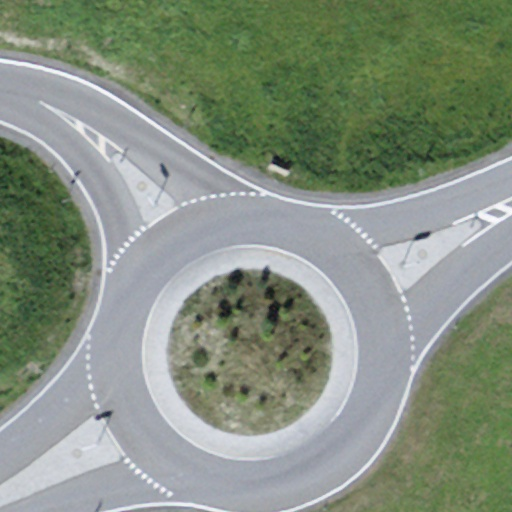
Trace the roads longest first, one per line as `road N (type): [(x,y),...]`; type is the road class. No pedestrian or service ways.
road 1 (primary): [(136,420),(170,456),(214,477),(264,479),(310,463),(347,431),(369,386),(373,337),(358,290)]
road 2 (tertiary): [(0,85),(28,90),(80,123),(115,156),(175,246)]
road 3 (primary): [(358,290),(331,258),(296,235),(256,225),(214,229),(175,246)]
road 4 (primary): [(175,246),(146,272),(117,344),(136,420)]
road 5 (primary): [(511,204),(358,290)]
road 6 (primary): [(136,420),(0,495)]
